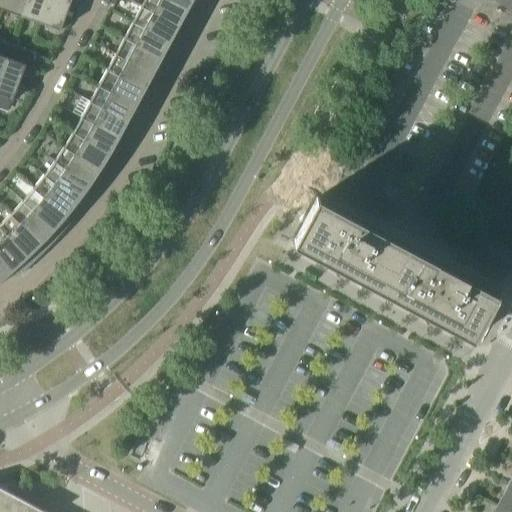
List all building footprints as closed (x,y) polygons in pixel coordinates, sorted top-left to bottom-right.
[(4,0),(2,9),(21,16),(27,0),(4,0)] [(27,0),(21,16),(40,23),(49,0),(27,0)] [(49,0),(40,23),(60,31),(71,0),(49,0)] [(166,0),(143,0),(140,7),(185,30),(191,20),(184,16),(186,11),(193,15),(193,14),(166,0)] [(166,0),(193,14),(199,4),(192,0),(166,0)] [(140,7),(132,22),(176,46),(182,36),(175,32),(178,27),(185,31),(185,30),(140,7)] [(132,22),(123,38),(168,62),(173,52),(167,48),(169,43),(176,47),(176,46),(132,22)] [(123,38),(115,54),(159,78),(165,68),(158,64),(161,59),(168,62),(123,38)] [(115,54),(106,70),(151,94),(156,83),(150,80),(152,75),(159,78),(115,54)] [(6,58),(0,74),(0,97),(12,102),(17,87),(24,89),(28,79),(21,77),(26,65),(6,58)] [(98,86),(142,110),(148,99),(141,96),(144,90),(151,94),(106,70),(98,86)] [(89,102),(134,125),(139,115),(133,111),(135,106),(142,110),(98,86),(89,102)] [(89,102),(81,118),(125,141),(131,131),(124,127),(127,122),(134,126),(134,125),(89,102)] [(75,129),(72,132),(116,158),(122,147),(115,143),(118,138),(125,142),(125,141),(81,118),(75,129)] [(66,143),(63,147),(106,174),(112,164),(106,159),(109,154),(116,158),(72,132),(66,143)] [(56,158),(54,161),(95,190),(102,180),(96,175),(99,170),(106,175),(106,174),(63,147),(56,158)] [(46,172),(44,175),(84,206),(91,195),(85,191),(89,186),(95,191),(95,190),(54,161),(46,172)] [(36,185),(33,188),(72,221),(80,211),(74,206),(77,201),(83,206),(84,206),(44,175),(36,185)] [(33,188),(22,201),(59,235),(68,226),(62,220),(66,216),(71,221),(72,221),(33,188)] [(294,242),(338,266),(428,314),(473,338),(474,336),(474,337),(497,294),(496,294),(497,292),(318,197),(317,198),(316,198),(294,241),(294,242)] [(13,211),(10,214),(46,249),(55,240),(49,235),(53,230),(59,235),(22,201),(13,211)] [(1,223),(0,223),(0,228),(32,263),(42,254),(36,248),(40,244),(46,249),(10,214),(1,223)] [(0,256),(13,271),(13,270),(18,276),(19,276),(18,275),(28,267),(22,261),(27,257),(32,263),(0,228),(0,256)] [(0,281),(6,276),(13,271),(0,256),(0,281)] [(504,493),(496,507),(505,511),(511,511),(511,488),(506,485),(503,492),(504,493)] [(0,511),(46,511),(45,511),(44,511),(37,507),(11,493),(10,493),(10,492),(9,492),(0,487),(0,511)]
